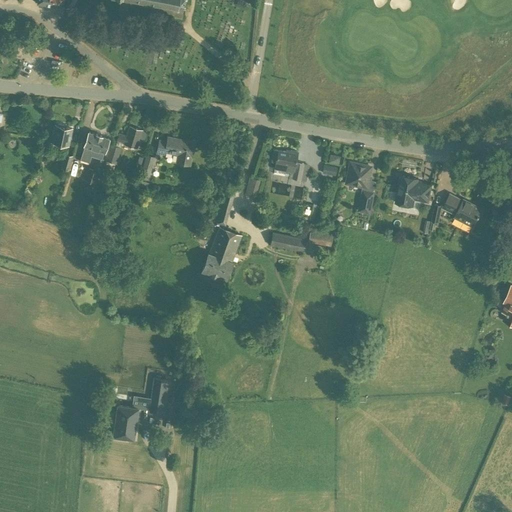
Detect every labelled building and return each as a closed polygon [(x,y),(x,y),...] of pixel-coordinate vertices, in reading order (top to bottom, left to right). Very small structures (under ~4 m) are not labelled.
[(138,0),(154,3),(152,14),(182,20),(184,5),(185,5),(185,3),(183,3),(183,0),(138,0)] [(63,127),(64,125),(58,124),(58,126),(55,125),(52,141),(51,147),(52,149),(54,151),(59,152),(62,151),(63,149),(64,144),(67,145),(71,128),(63,127)] [(136,148),(141,130),(130,126),(127,135),(118,133),(116,141),(117,141),(115,146),(110,144),(105,160),(116,163),(121,147),(120,147),(122,143),(124,144),(136,148)] [(104,153),(109,138),(88,131),(83,146),(84,146),(80,159),(89,162),(91,156),(97,158),(101,159),(102,159),(103,153),(104,153)] [(195,142),(167,136),(166,141),(158,140),(156,152),(164,154),(165,152),(178,154),(176,163),(189,165),(191,157),(195,142)] [(289,150),(288,152),(273,149),(270,161),(276,162),(274,168),(290,171),(288,177),(300,180),(304,163),(295,162),(297,152),(289,150)] [(69,169),(73,155),(65,153),(61,167),(69,169)] [(149,176),(154,157),(145,154),(140,174),(149,176)] [(95,184),(104,159),(102,159),(101,159),(97,158),(93,169),(88,167),(84,180),(95,184)] [(368,212),(372,192),(365,191),(370,166),(350,162),(346,183),(363,186),(358,210),(368,212)] [(335,175),(336,167),(325,165),(323,172),(335,175)] [(417,178),(400,175),(400,177),(399,176),(397,183),(399,183),(395,202),(412,205),(414,198),(428,201),(431,184),(417,181),(417,178)] [(257,196),(262,180),(250,177),(246,193),(257,196)] [(225,224),(234,192),(223,189),(214,223),(219,225),(219,222),(225,224)] [(462,199),(449,193),(442,207),(455,214),(454,216),(472,225),(481,207),(463,198),(462,199)] [(438,223),(442,205),(435,204),(429,229),(433,230),(434,222),(438,223)] [(232,261),(241,235),(219,227),(209,253),(208,253),(201,271),(225,280),(232,261)] [(313,255),(316,241),(272,231),(269,245),(313,255)] [(150,397),(148,411),(163,413),(169,379),(153,376),(150,397)] [(501,402),(508,405),(511,397),(504,394),(501,402)] [(134,439),(138,407),(139,406),(116,403),(112,436),(113,436),(113,437),(125,439),(125,438),(134,439)] [(195,481),(196,457),(181,457),(181,469),(191,470),(191,481),(195,481)]
